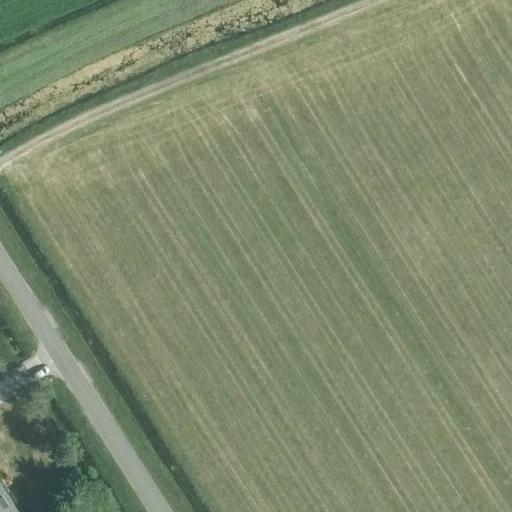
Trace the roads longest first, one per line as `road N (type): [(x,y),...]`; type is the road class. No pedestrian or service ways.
road 1 (track): [(0,164),(103,107),(375,0)]
road 2 (unclassified): [(157,511),(0,263)]
